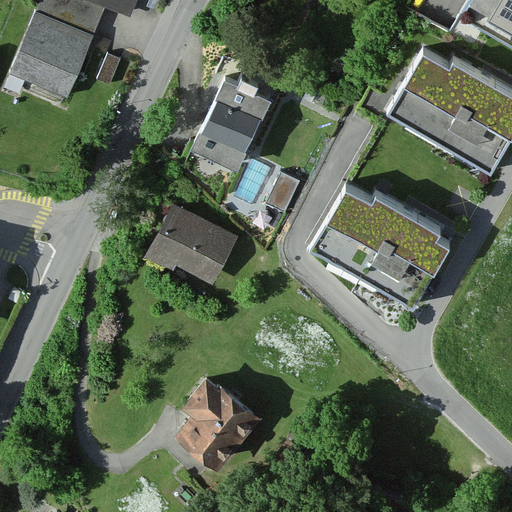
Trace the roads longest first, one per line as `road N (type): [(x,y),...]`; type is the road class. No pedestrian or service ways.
road 1 (unclassified): [(0,409),(193,0)]
road 2 (residential): [(354,124),(291,251),(405,359)]
road 3 (residential): [(511,174),(405,359)]
road 4 (residential): [(405,359),(511,460)]
